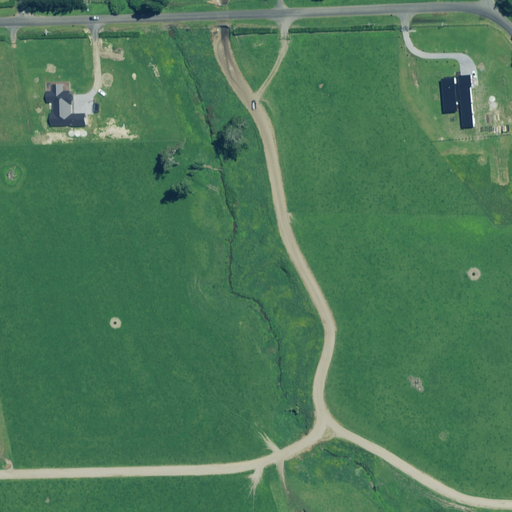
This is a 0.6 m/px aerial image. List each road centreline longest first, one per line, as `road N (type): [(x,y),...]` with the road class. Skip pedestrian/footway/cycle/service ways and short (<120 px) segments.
road 1 (track): [(511,499),(454,495),(353,431),(328,403),(332,321),(296,254),(268,129),(223,49),(223,0)]
road 2 (unclassified): [(0,21),(466,5),(511,31)]
